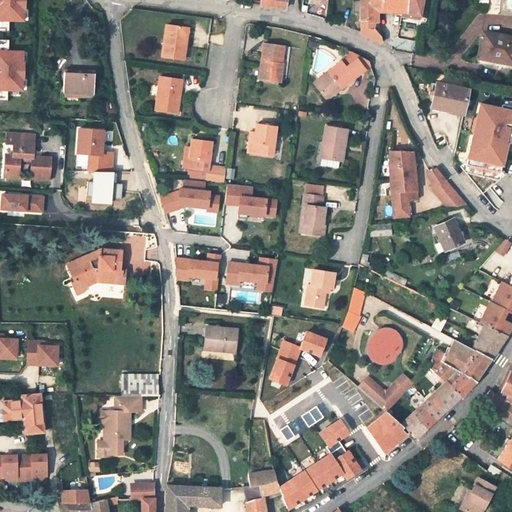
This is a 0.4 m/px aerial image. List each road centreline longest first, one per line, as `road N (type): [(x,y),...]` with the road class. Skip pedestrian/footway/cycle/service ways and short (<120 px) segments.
road 1 (residential): [(113,0),(121,97),(163,241),(169,307),(162,511)]
road 2 (tertiary): [(323,511),(420,446),(511,342)]
road 3 (residential): [(388,62),(438,163),(511,234)]
road 4 (residential): [(352,255),(388,62)]
road 5 (residential): [(234,12),(356,39),(388,62)]
road 6 (unknown): [(155,212),(71,206),(53,131)]
